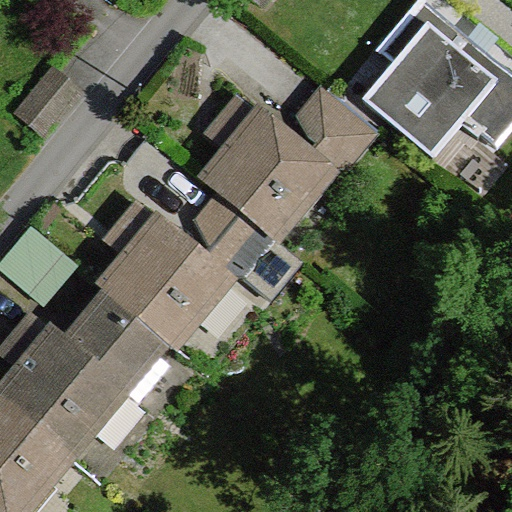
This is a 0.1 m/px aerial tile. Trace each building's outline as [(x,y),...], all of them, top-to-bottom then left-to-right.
[(253,0),(264,10),(273,0),(253,0)] [(511,136),(511,77),(424,3),(380,54),(399,70),(369,107),(434,163),(465,124),(498,152),(511,136)] [(78,96),(55,76),(23,116),(46,135),(78,96)] [(368,127),(324,90),(300,120),(311,143),(333,160),(357,142),(368,127)] [(331,175),(244,101),(218,129),(236,145),(207,181),(225,196),(269,233),(277,240),(331,175)] [(269,233),(225,196),(198,226),(208,248),(231,268),(256,250),(269,233)] [(113,295),(166,340),(175,347),(229,282),(142,208),(118,237),(135,252),(105,289),(113,295)] [(76,266),(28,227),(0,260),(0,269),(43,305),(76,266)] [(154,354),(166,340),(113,295),(69,348),(123,393),(154,354)] [(29,364),(0,398),(0,401),(68,458),(123,393),(69,348),(36,319),(11,349),(29,364)] [(154,354),(123,393),(140,407),(172,370),(154,354)] [(23,511),(68,458),(0,401),(0,511),(23,511)]
